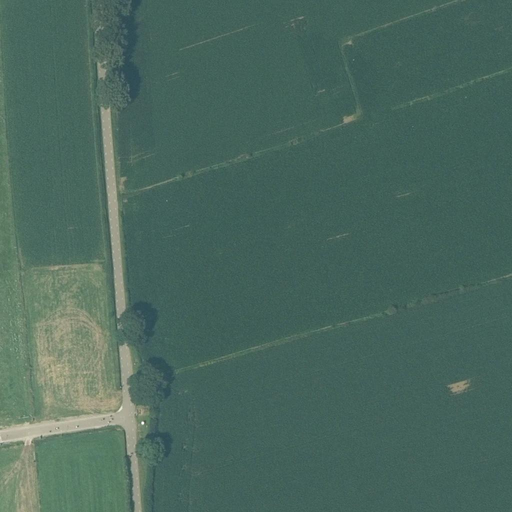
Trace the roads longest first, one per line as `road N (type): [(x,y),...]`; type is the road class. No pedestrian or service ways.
road 1 (tertiary): [(128,417),(97,0)]
road 2 (tertiary): [(0,437),(128,417)]
